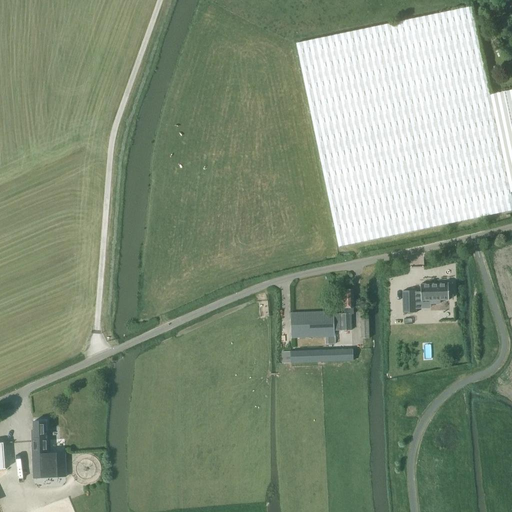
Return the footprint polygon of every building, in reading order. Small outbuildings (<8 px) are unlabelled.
[(511,90),(490,95),(472,7),(296,44),(338,247),(511,210),(511,200),(510,193),(511,192),(511,90)] [(415,290),(402,291),(403,313),(416,312),(416,299),(421,299),(421,300),(430,300),(430,304),(430,303),(439,303),(439,300),(449,299),(448,283),(420,284),(420,292),(415,292),(415,290)] [(291,314),(291,338),(325,337),(325,345),(334,345),(334,331),(351,331),(351,315),(353,314),(352,290),(342,291),(343,314),(333,315),(333,312),(291,314)] [(361,318),(361,339),(369,339),(368,318),(361,318)] [(282,352),(282,364),(353,362),(353,350),(282,352)] [(33,422),(33,430),(31,431),(33,478),(66,477),(65,453),(46,454),(45,421),(33,422)]
